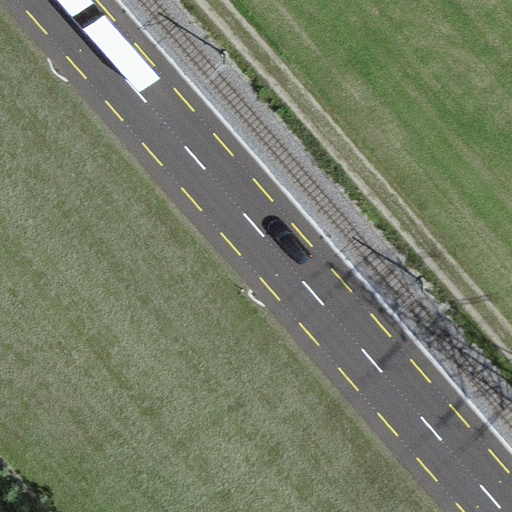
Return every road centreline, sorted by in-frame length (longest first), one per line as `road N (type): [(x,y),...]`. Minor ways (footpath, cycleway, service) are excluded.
road 1 (secondary): [(505,511),(55,0)]
road 2 (track): [(207,0),(511,349)]
